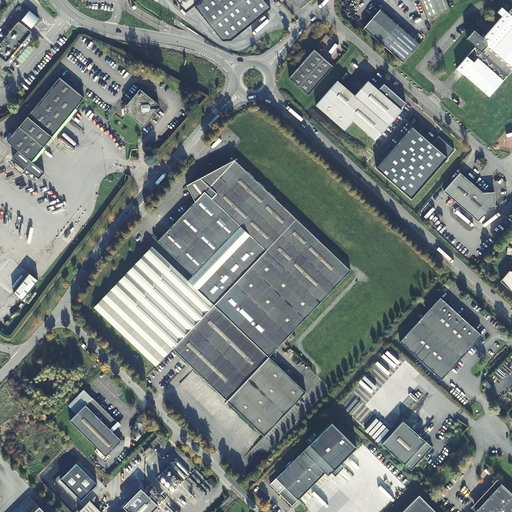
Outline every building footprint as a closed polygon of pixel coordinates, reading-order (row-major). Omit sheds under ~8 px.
[(272,9),(264,0),(177,0),(188,12),(196,6),(224,41),(227,45),(233,40),(272,9)] [(449,10),(450,9),(446,0),(419,0),(427,19),(449,10)] [(15,7),(11,13),(16,17),(21,12),(15,7)] [(489,96),(511,71),(511,16),(507,13),(503,8),(499,13),(504,17),(484,38),(476,31),(468,39),(476,48),(458,67),(489,96)] [(363,28),(403,63),(419,44),(379,9),(363,28)] [(29,10),(22,20),(31,28),(39,18),(29,10)] [(10,31),(0,43),(0,56),(6,62),(11,56),(12,57),(13,55),(12,55),(20,45),(21,46),(22,45),(21,44),(31,32),(30,31),(25,27),(18,21),(11,30),(10,31)] [(314,49),(288,78),(307,94),(332,66),(314,49)] [(31,162),(83,98),(58,78),(11,135),(6,142),(17,151),(12,158),(38,179),(44,172),(31,162)] [(353,121),(375,140),(401,110),(400,109),(406,102),(384,84),(379,90),(367,80),(355,94),(337,79),(316,104),(345,130),(353,121)] [(140,90),(126,106),(128,108),(129,111),(127,114),(144,127),(157,111),(155,109),(154,106),(157,103),(140,90)] [(431,145),(412,128),(376,169),(412,199),(454,150),(438,136),(431,145)] [(1,137),(6,142),(11,135),(6,131),(1,137)] [(214,305),(173,349),(265,435),(306,391),(269,357),(280,343),(290,333),(349,270),(233,162),(231,159),(230,158),(229,163),(229,166),(210,186),(201,178),(186,185),(195,202),(158,242),(193,276),(188,281),(214,305)] [(229,163),(201,178),(210,186),(229,166),(229,163)] [(461,172),(444,191),(478,221),(489,209),(496,208),(495,192),(483,193),(461,172)] [(449,179),(441,189),(443,191),(452,181),(449,179)] [(157,366),(173,349),(214,305),(188,281),(151,246),(94,307),(157,366)] [(27,271),(11,290),(21,299),(29,290),(26,288),(35,278),(27,271)] [(511,273),(509,273),(500,284),(511,294),(511,273)] [(440,297),(400,342),(441,380),(482,335),(440,297)] [(290,333),(280,343),(285,347),(295,337),(290,333)] [(68,405),(77,414),(87,403),(79,395),(68,405)] [(117,422),(93,398),(70,421),(106,457),(121,441),(109,429),(117,422)] [(403,421),(382,444),(411,470),(432,447),(403,421)] [(332,423),(303,453),(324,475),(327,477),(331,472),(335,476),(344,467),(340,464),(357,447),(332,423)] [(154,448),(151,445),(146,451),(149,454),(154,448)] [(324,475),(303,453),(275,479),(284,488),(278,494),(291,507),(324,475)] [(98,485),(77,463),(60,478),(81,500),(98,485)] [(175,484),(181,478),(169,466),(164,471),(175,484)] [(497,479),(471,506),(475,510),(501,482),(497,479)] [(473,511),(511,511),(511,492),(501,482),(475,510),(473,511)] [(126,510),(144,493),(141,490),(123,506),(126,510)] [(152,511),(157,507),(144,493),(126,510),(127,511),(152,511)] [(436,511),(419,495),(401,511),(436,511)] [(98,511),(100,511),(90,500),(79,511),(80,511),(98,511)]
